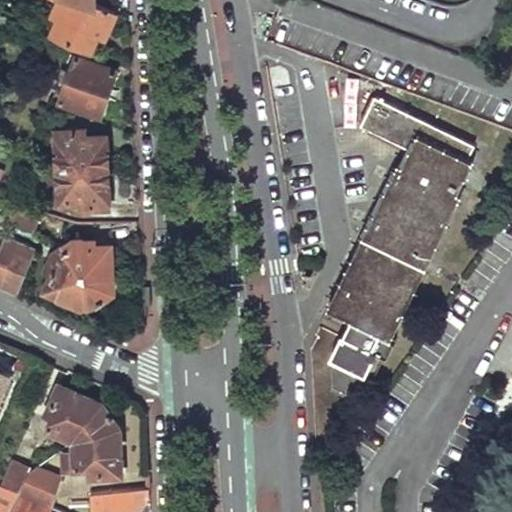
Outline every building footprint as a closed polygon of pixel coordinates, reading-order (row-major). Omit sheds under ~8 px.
[(5,0),(2,10),(18,17),(21,8),(11,4),(12,0),(5,0)] [(97,0),(59,0),(54,12),(62,15),(54,33),(92,48),(99,32),(106,34),(116,9),(116,8),(97,0)] [(77,54),(59,100),(98,116),(117,70),(77,54)] [(35,84),(30,94),(45,100),(50,89),(35,84)] [(332,375),(357,387),(462,175),(457,173),(475,137),(375,89),(362,115),(413,141),(338,297),(357,306),(347,327),(341,325),(332,345),(337,350),(332,358),(332,375)] [(77,128),(59,129),(61,168),(109,167),(108,139),(100,134),(77,135),(77,128)] [(109,167),(61,168),(62,196),(68,199),(91,198),(91,209),(110,207),(109,167)] [(19,200),(10,221),(33,231),(42,210),(19,200)] [(0,244),(0,287),(15,294),(33,250),(3,237),(0,244)] [(45,238),(42,244),(56,251),(53,257),(50,263),(56,265),(48,285),(51,293),(90,309),(104,300),(65,247),(45,238)] [(74,240),(65,247),(104,300),(115,292),(113,248),(106,245),(85,246),(84,240),(74,240)] [(144,303),(151,303),(151,285),(143,285),(144,303)] [(328,306),(324,319),(343,325),(347,312),(328,306)] [(0,370),(0,400),(11,375),(0,370)] [(58,407),(44,437),(60,444),(66,431),(75,435),(77,439),(113,416),(102,403),(59,384),(51,404),(58,407)] [(79,448),(69,449),(69,464),(104,463),(104,468),(124,467),(122,426),(113,416),(77,439),(79,442),(79,448)] [(2,486),(19,494),(28,471),(29,468),(12,461),(2,486)] [(28,471),(19,494),(40,502),(52,507),(61,474),(35,467),(28,471)] [(94,489),(93,508),(113,506),(113,509),(133,506),(132,492),(149,489),(149,480),(94,489)] [(0,511),(36,511),(40,502),(19,494),(2,486),(0,485),(0,511)]
